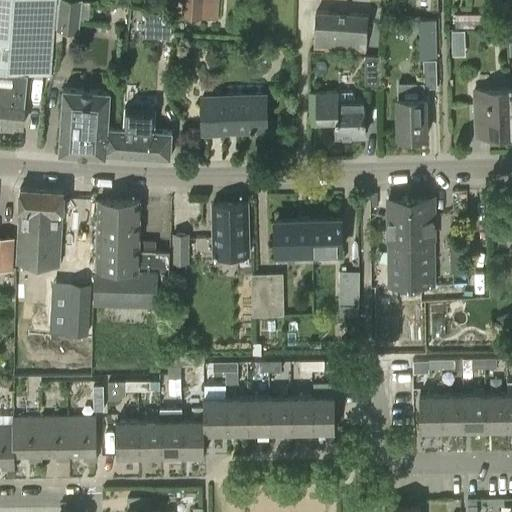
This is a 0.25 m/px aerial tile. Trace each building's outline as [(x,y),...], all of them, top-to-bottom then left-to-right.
[(0,0),(0,96),(25,99),(28,71),(49,73),(56,0),(0,0)] [(59,0),(57,30),(78,31),(80,0),(59,0)] [(183,0),(183,15),(200,17),(201,0),(183,0)] [(145,11),(144,35),(170,37),(172,12),(145,11)] [(316,12),(313,45),(366,49),(368,15),(316,12)] [(455,14),(455,28),(469,28),(469,14),(455,14)] [(464,30),(451,30),(452,42),(464,42),(464,30)] [(436,43),(423,43),(423,59),(436,59),(436,43)] [(376,55),(364,55),(366,87),(380,86),(381,56),(376,55)] [(436,59),(423,59),(424,82),(424,87),(437,86),(436,59)] [(496,72),(472,75),(473,85),(497,82),(496,72)] [(424,82),(397,83),(398,98),(398,136),(426,135),(424,87),(424,82)] [(64,88),(59,153),(105,156),(105,153),(107,127),(109,91),(64,88)] [(510,88),(474,90),(475,123),(487,122),(488,134),(511,134),(510,88)] [(338,91),(316,92),(316,121),(336,121),(336,136),(365,135),(364,98),(354,99),(354,93),(352,91),(338,91)] [(265,95),(203,97),(204,130),(266,128),(265,95)] [(0,132),(5,133),(5,124),(22,126),(25,99),(0,96),(0,132)] [(107,127),(105,153),(170,157),(172,131),(157,130),(158,108),(127,106),(125,128),(107,127)] [(19,211),(16,263),(59,265),(62,213),(63,213),(64,190),(20,188),(18,211),(19,211)] [(433,196),(410,197),(412,286),(434,285),(434,245),(433,196)] [(410,197),(388,198),(388,247),(389,287),(412,286),(410,197)] [(94,267),(93,302),(156,304),(158,270),(159,270),(160,251),(138,250),(139,201),(99,200),(98,267),(94,267)] [(247,202),(213,203),(214,255),(248,254),(247,202)] [(311,218),(275,220),(276,252),(294,251),(312,251),(311,218)] [(340,218),(311,218),(312,251),(341,250),(340,218)] [(174,233),(173,263),(175,263),(187,263),(188,263),(188,233),(174,233)] [(0,235),(0,267),(13,269),(13,263),(14,236),(13,236),(0,235)] [(340,270),(340,302),(358,302),(358,270),(340,270)] [(281,274),(250,274),(251,314),(282,314),(281,274)] [(71,278),(70,326),(90,327),(91,279),(71,278)] [(407,291),(384,291),(385,346),(409,346),(407,291)] [(193,355),(180,356),(181,366),(194,365),(193,355)] [(180,356),(167,356),(168,366),(168,378),(181,378),(181,366),(180,356)] [(484,357),(472,358),(472,368),(484,367),(484,357)] [(496,357),(484,357),(484,367),(496,367),(496,357)] [(440,358),(428,358),(428,367),(428,368),(441,368),(440,358)] [(453,358),(440,358),(441,368),(453,368),(453,358)] [(312,360),(299,360),(299,370),(312,370),(312,360)] [(325,360),(312,360),(312,370),(325,370),(325,360)] [(225,361),(213,362),(213,372),(226,371),(225,361)] [(238,361),(225,361),(226,371),(238,371),(238,361)] [(269,361),(256,361),(256,371),(269,371),(269,361)] [(281,361),(269,361),(269,371),(282,371),(281,361)] [(4,376),(1,383),(10,387),(13,380),(4,376)] [(138,380),(125,380),(125,390),(138,390),(138,385),(138,380)] [(151,380),(138,380),(138,385),(138,390),(151,390),(151,389),(151,380)] [(463,393),(441,394),(441,428),(463,428),(463,393)] [(484,393),(463,393),(463,428),(485,428),(484,393)] [(506,393),(484,393),(485,428),(506,427),(506,393)] [(441,394),(419,394),(420,428),(441,428),(441,394)] [(312,395),(291,396),(291,413),(291,430),(313,430),(312,395)] [(334,395),(312,395),(313,430),(335,430),(334,395)] [(247,396),(226,397),(226,406),(226,431),(248,431),(248,414),(247,396)] [(269,396),(247,396),(248,414),(248,431),(270,431),(269,396)] [(291,396),(269,396),(270,431),(291,430),(291,413),(291,396)] [(226,397),(203,397),(204,419),(204,425),(204,432),(226,431),(226,406),(226,397)] [(103,408),(103,398),(94,398),(94,408),(103,408)] [(160,408),(160,419),(160,454),(182,454),(182,441),(181,419),(181,408),(160,408)] [(96,415),(68,416),(69,455),(83,455),(84,460),(97,460),(96,415)] [(41,416),(13,416),(13,424),(13,440),(14,440),(14,456),(29,456),(29,461),(42,461),(42,456),(41,416)] [(68,416),(41,416),(42,456),(56,455),(56,460),(69,460),(69,455),(68,416)] [(160,419),(138,420),(139,450),(139,454),(160,454),(160,419)] [(204,419),(181,419),(182,441),(182,454),(204,453),(204,432),(204,425),(204,419)] [(138,420),(116,420),(116,455),(139,454),(139,450),(138,420)] [(13,424),(0,424),(0,464),(1,464),(1,469),(14,469),(14,456),(14,440),(13,440),(13,424)]
